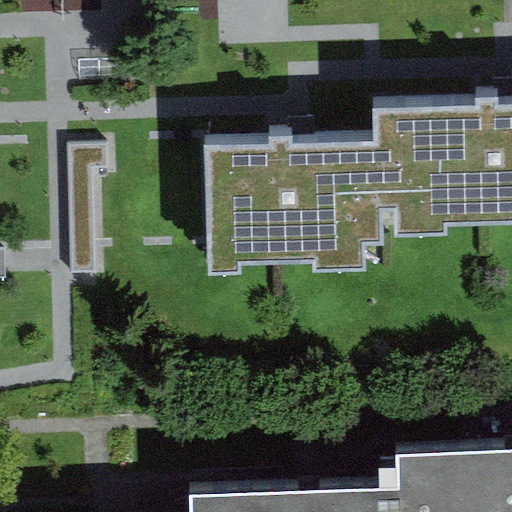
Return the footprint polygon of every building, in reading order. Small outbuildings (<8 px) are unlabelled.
[(511,92),(498,93),(498,86),(476,86),(476,94),(373,97),(374,130),(381,130),(383,200),(441,199),(442,215),(511,212),(511,92)] [(384,233),(383,200),(381,130),(374,130),(292,132),(292,125),(270,125),(270,133),(205,135),(208,239),(235,238),(236,254),(318,251),(318,235),(384,233)] [(113,150),(74,151),(77,276),(117,275),(113,150)] [(397,457),(398,475),(401,475),(402,511),(511,511),(511,447),(504,448),(504,438),(397,442),(397,457)] [(402,511),(401,475),(398,475),(382,475),(320,478),(321,488),(298,489),(297,479),(190,483),(191,511),(402,511)]
